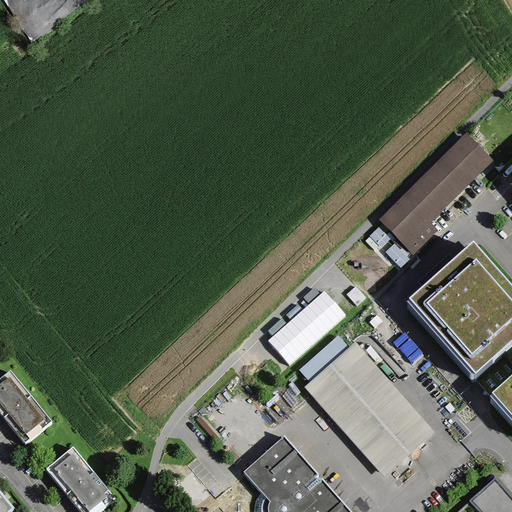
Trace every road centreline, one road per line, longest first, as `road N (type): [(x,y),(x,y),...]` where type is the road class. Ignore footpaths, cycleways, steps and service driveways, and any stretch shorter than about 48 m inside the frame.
road 1 (residential): [(150,502),(152,471),(175,414),(300,293)]
road 2 (unknown): [(489,432),(399,503),(300,418)]
road 3 (unknown): [(394,294),(511,178)]
